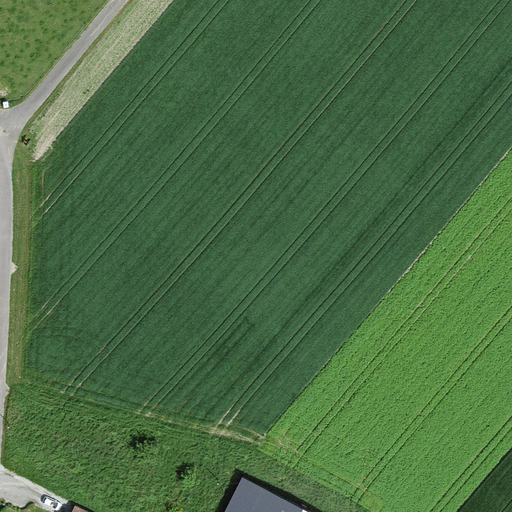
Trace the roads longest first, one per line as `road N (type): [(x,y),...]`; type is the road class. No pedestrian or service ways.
road 1 (unclassified): [(114,0),(0,136)]
road 2 (unclassified): [(0,323),(0,151)]
